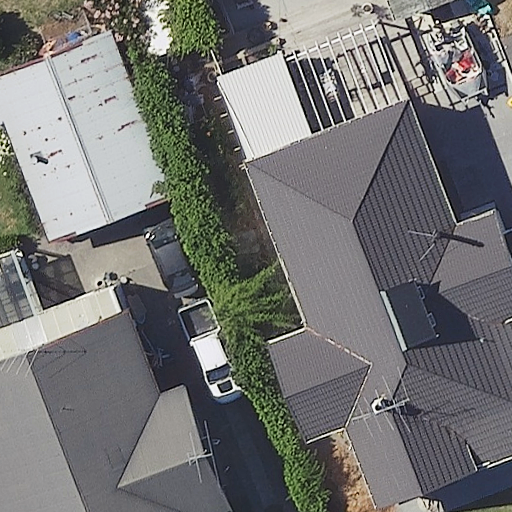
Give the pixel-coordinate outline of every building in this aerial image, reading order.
[(212,44),(198,0),(136,0),(155,61),(212,44)] [(454,0),(397,0),(400,12),(454,0)] [(182,193),(117,31),(0,77),(0,95),(59,242),(182,193)] [(237,72),(269,162),(328,327),(290,341),(344,491),(382,478),(392,503),(511,460),(511,219),(510,215),(478,227),(413,46),(331,76),(319,43),(237,72)] [(171,387),(141,308),(0,362),(0,492),(7,511),(230,511),(242,507),(193,378),(171,387)]
